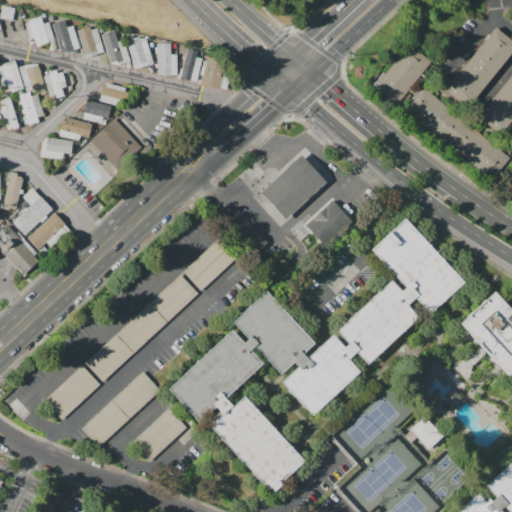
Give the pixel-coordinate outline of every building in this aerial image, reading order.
[(0,18),(1,6),(13,7),(12,20),(0,18)] [(41,16),(43,24),(48,22),(53,38),(48,40),(49,42),(36,46),(33,37),(29,39),(24,24),(28,22),(27,20),(41,16)] [(52,24),(64,20),(66,28),(72,26),(79,48),(61,54),(52,24)] [(76,31),(89,27),(90,30),(95,28),(103,52),(97,53),(96,51),(84,55),(76,31)] [(495,27),(511,40),(511,51),(465,109),(443,91),(495,27)] [(100,35),(113,31),(116,42),(122,40),(128,60),(122,62),(122,60),(116,62),(115,61),(109,63),(100,35)] [(125,40),(138,36),(139,39),(145,37),(154,63),(134,69),(125,40)] [(156,44),(171,43),(171,54),(177,54),(177,75),(162,76),(162,75),(158,75),(157,71),(156,44)] [(408,43),(431,61),(396,107),(373,89),(408,43)] [(187,48),(196,51),(195,57),(201,58),(196,81),(180,77),(187,48)] [(220,88),(200,84),(202,75),(200,75),(203,60),(205,61),(205,56),(225,59),(220,88)] [(23,88),(10,92),(8,84),(2,86),(0,79),(0,63),(14,60),(23,88)] [(37,64),(44,89),(32,92),(32,90),(26,91),(19,67),(24,66),(37,64)] [(64,95),(56,98),(55,94),(49,96),(43,76),(49,75),(48,71),(56,69),(57,74),(63,72),(67,87),(62,88),(64,95)] [(511,74),(511,119),(498,137),(476,120),(511,74)] [(99,101),(103,86),(105,86),(106,83),(125,88),(124,91),(128,92),(125,101),(117,99),(115,105),(99,101)] [(421,86),(510,158),(490,182),(401,110),(421,86)] [(18,95),(29,92),(30,97),(37,95),(43,116),(37,118),(37,121),(25,125),(22,116),(24,115),(18,95)] [(0,100),(9,97),(18,128),(13,129),(13,128),(7,130),(0,107),(0,100)] [(86,100),(110,107),(107,119),(102,117),(100,124),(81,119),(86,100)] [(113,117),(146,150),(123,174),(89,141),(113,117)] [(66,118),(92,124),(89,137),(80,135),(78,140),(58,135),(61,124),(64,125),(66,118)] [(46,137),(73,141),(71,154),(62,153),(61,159),(39,156),(41,142),(46,137)] [(262,193),(287,219),(295,212),(315,193),(327,182),(303,155),(291,166),(271,184),(262,193)] [(511,172),(501,188),(511,196),(511,172)] [(9,178),(17,179),(16,183),(21,184),(16,210),(2,207),(9,178)] [(31,188),(51,208),(24,234),(12,222),(29,205),(22,197),(31,188)] [(351,221),(330,199),(303,225),(324,247),(351,221)] [(54,212),(65,224),(37,249),(27,238),(54,212)] [(464,283),(430,315),(369,250),(404,218),(464,283)] [(0,230),(6,225),(8,226),(10,225),(16,232),(17,231),(36,253),(34,255),(35,257),(27,264),(18,272),(9,263),(0,252),(0,230)] [(183,272),(218,239),(236,258),(200,291),(183,272)] [(35,257),(18,272),(21,276),(38,261),(35,257)] [(149,303),(180,274),(198,293),(166,322),(149,303)] [(390,280),(410,302),(407,305),(418,317),(367,364),(335,331),(390,280)] [(279,374),(313,344),(266,291),(232,321),(279,374)] [(507,375),(511,370),(511,310),(494,291),(485,299),(468,315),(459,324),(463,329),(461,330),(500,372),(502,370),(507,375)] [(115,334),(149,303),(166,322),(133,353),(115,334)] [(167,389),(230,330),(261,363),(198,422),(167,389)] [(84,363),(115,334),(133,353),(102,382),(84,363)] [(311,415),(359,372),(343,354),(347,351),(333,335),(281,381),(311,415)] [(81,365),(100,385),(61,420),(43,401),(81,365)] [(80,428),(142,371),(160,390),(97,447),(80,428)] [(303,461),(280,483),(281,484),(273,492),(270,488),(268,490),(209,427),(243,396),(303,461)] [(168,408),(186,427),(150,461),(132,442),(168,408)] [(409,430),(423,417),(442,437),(428,450),(416,438),(411,443),(405,436),(410,431),(409,430)] [(511,511),(511,460),(485,485),(511,511)] [(61,494),(52,511),(40,511),(52,489),(61,494)] [(456,511),(499,511),(487,498),(483,502),(476,494),(456,511)]
